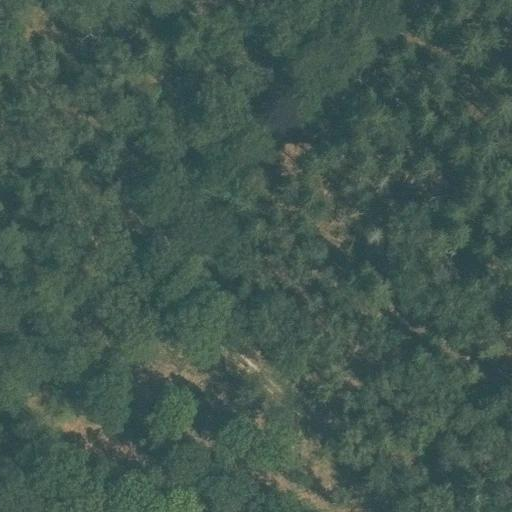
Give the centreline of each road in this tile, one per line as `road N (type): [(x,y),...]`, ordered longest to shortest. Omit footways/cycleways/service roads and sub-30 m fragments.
road 1 (unclassified): [(0,424),(338,0)]
road 2 (track): [(118,276),(255,330),(377,511)]
